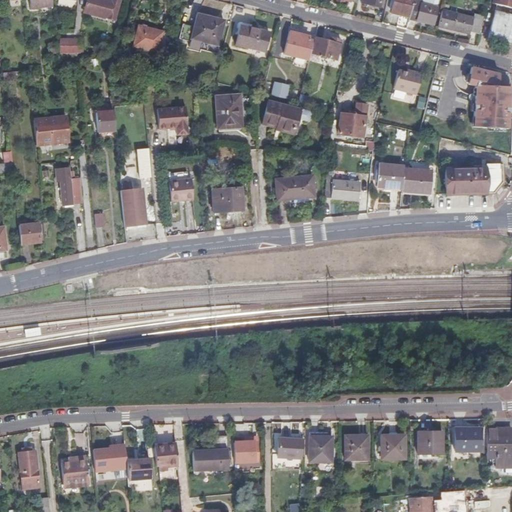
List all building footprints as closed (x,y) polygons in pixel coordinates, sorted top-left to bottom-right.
[(53,6),(52,0),(29,0),(30,8),(53,6)] [(86,0),(83,12),(113,20),(118,0),(86,0)] [(414,0),(391,0),(389,12),(410,17),(414,0)] [(421,2),(414,0),(410,17),(409,20),(433,26),(437,12),(420,7),(421,2)] [(511,0),(494,0),(493,4),(496,5),(511,9),(511,0)] [(511,29),(511,9),(496,5),(487,39),(508,44),(511,29)] [(473,19),(442,11),(437,28),(469,35),(469,32),(479,35),(483,17),(474,14),(473,19)] [(217,46),(221,22),(194,16),(192,29),(180,26),(177,41),(188,44),(189,40),(217,46)] [(169,57),(174,36),(138,26),(133,47),(169,57)] [(267,33),(238,26),(234,46),(263,52),(267,33)] [(280,29),(275,52),(294,56),(292,65),(302,68),(305,59),(309,60),(310,55),(313,41),(302,38),(303,35),(280,29)] [(90,53),(90,40),(60,41),(60,52),(90,53)] [(339,46),(314,40),(313,41),(310,55),(335,62),(339,46)] [(56,54),(55,43),(46,44),(47,55),(56,54)] [(480,105),(473,105),(473,110),(472,127),(507,129),(507,118),(508,118),(510,100),(509,100),(509,88),(503,88),(497,82),(498,75),(471,68),(466,85),(478,89),(478,93),(471,93),(469,95),(469,98),(471,100),(474,100),(474,99),(480,99),(480,105)] [(411,74),(405,73),(397,71),(393,89),(415,94),(420,73),(412,71),(411,74)] [(270,96),(287,99),(289,85),(272,82),(270,96)] [(240,111),(239,98),(215,99),(217,131),(239,130),(237,112),(240,111)] [(423,111),(426,100),(420,98),(417,109),(423,111)] [(308,121),(309,114),(268,103),(263,124),(295,133),(298,120),(306,122),(308,121)] [(352,105),(351,116),(362,117),(363,106),(352,105)] [(188,137),(186,110),(158,112),(159,131),(176,130),(178,137),(188,137)] [(115,131),(112,111),(95,113),(96,133),(115,131)] [(362,131),(362,117),(339,115),(337,135),(360,138),(360,132),(362,131)] [(65,116),(32,119),(35,144),(68,141),(65,116)] [(362,151),(372,152),(373,144),(362,143),(362,151)] [(151,182),(148,153),(138,154),(141,183),(151,182)] [(10,163),(0,164),(0,173),(11,172),(10,163)] [(502,183),(501,166),(483,167),(483,170),(444,172),(445,196),(491,194),(502,183)] [(401,191),(402,170),(402,169),(378,167),(376,189),(401,191)] [(69,170),(55,171),(56,180),(60,180),(63,205),(72,204),(82,203),(80,178),(70,179),(69,170)] [(402,170),(401,191),(401,193),(428,196),(431,173),(402,170)] [(325,176),(323,200),(357,203),(358,184),(332,182),(332,177),(325,176)] [(193,201),(191,181),(169,184),(171,204),(193,201)] [(312,203),(310,182),(273,184),(275,205),(312,203)] [(146,226),(142,191),(121,193),(124,229),(146,226)] [(241,213),(240,191),(210,193),(212,215),(241,213)] [(94,215),(96,228),(104,228),(103,214),(94,215)] [(18,225),(20,246),(39,245),(38,224),(18,225)] [(25,328),(26,336),(42,334),(40,326),(25,328)] [(509,429),(484,429),(484,460),(493,459),(494,469),(510,468),(509,429)] [(453,453),(478,452),(477,430),(453,431),(453,453)] [(417,455),(441,454),(441,432),(417,432),(417,455)] [(308,463),(332,463),(331,438),(324,438),(323,433),(308,433),(308,463)] [(191,470),(225,468),(224,448),(225,448),(225,434),(208,435),(209,448),(189,449),(191,470)] [(345,460),(368,460),(368,436),(345,436),(345,460)] [(381,460),(404,459),(404,436),(380,436),(381,460)] [(301,458),(302,440),(278,439),(277,457),(301,458)] [(252,440),(232,441),(232,462),(252,461),(252,440)] [(164,457),(165,465),(175,463),(173,444),(152,446),(153,458),(164,457)] [(122,470),(121,462),(120,445),(110,446),(110,448),(105,449),(89,450),(91,473),(122,470)] [(154,466),(165,465),(164,457),(153,458),(152,446),(149,446),(151,467),(154,466)] [(17,483),(34,481),(32,450),(13,451),(17,483)] [(122,470),(123,481),(146,479),(144,458),(135,459),(135,460),(121,462),(122,470)] [(64,486),(65,490),(81,488),(79,460),(69,461),(68,464),(61,464),(54,465),(56,487),(64,486)] [(509,495),(508,487),(485,489),(485,496),(509,495)] [(408,511),(434,511),(434,505),(429,505),(429,497),(408,498),(408,511)] [(35,511),(46,511),(45,498),(35,499),(35,511)]
